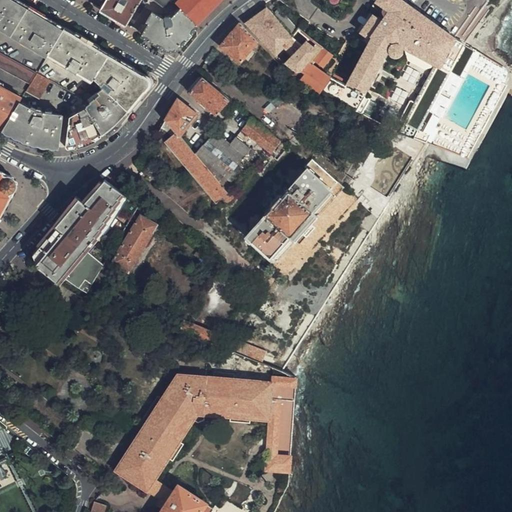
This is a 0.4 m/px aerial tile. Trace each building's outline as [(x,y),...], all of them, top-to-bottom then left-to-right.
[(15,0),(0,0),(0,52),(38,73),(49,54),(64,29),(15,0)] [(106,0),(101,9),(127,24),(141,0),(106,0)] [(172,0),(181,9),(197,24),(220,0),(172,0)] [(467,44),(457,38),(402,0),(374,0),(377,1),(373,6),(379,10),(385,14),(381,21),(375,17),(373,16),(359,38),(369,44),(350,81),(335,74),(333,77),(328,84),(322,92),(362,114),(363,114),(371,99),(365,96),(390,49),(391,54),(393,56),(396,57),(400,56),(402,54),(403,50),(403,47),(408,50),(408,52),(411,62),(426,69),(436,67),(437,65),(438,66),(417,104),(412,101),(401,121),(406,124),(401,133),(420,141),(427,127),(435,113),(430,110),(451,72),(456,75),(470,49),(465,46),(467,44)] [(292,39),(267,8),(257,15),(285,47),(292,39)] [(197,24),(181,9),(172,17),(170,15),(165,16),(165,19),(152,12),(147,22),(149,24),(144,35),(165,48),(169,49),(175,49),(179,47),(199,25),(197,24)] [(385,14),(379,10),(375,17),(381,21),(385,14)] [(285,47),(257,15),(247,23),(277,55),(282,50),(285,47)] [(241,23),(240,24),(233,33),(232,33),(222,46),(242,62),(258,41),(241,23)] [(148,79),(64,29),(49,54),(93,80),(95,77),(102,85),(106,81),(115,87),(110,93),(115,98),(129,111),(150,85),(150,82),(148,79)] [(293,40),(292,39),(285,47),(287,48),(294,41),(293,40)] [(303,47),(294,41),(287,48),(295,57),(288,64),(298,72),(302,70),(308,63),(313,66),(316,61),(324,67),(333,55),(322,46),(318,44),(315,48),(308,43),(303,47)] [(475,52),(470,49),(456,75),(461,77),(463,73),(475,52)] [(38,73),(0,52),(0,67),(31,84),(38,73)] [(328,84),(333,77),(321,70),(313,66),(308,63),(302,70),(303,71),(301,73),(305,76),(302,80),(321,94),(322,92),(328,84)] [(302,70),(298,72),(295,75),(302,80),(305,76),(301,73),(303,71),(302,70)] [(435,113),(456,75),(451,72),(430,110),(435,113)] [(50,80),(38,73),(31,84),(27,90),(40,97),(50,80)] [(461,77),(456,75),(435,113),(427,127),(431,129),(426,138),(429,139),(461,77)] [(230,100),(203,78),(191,93),(218,115),(230,100)] [(0,85),(0,127),(3,130),(20,103),(23,97),(0,85)] [(127,113),(129,111),(115,98),(110,93),(108,90),(104,87),(99,92),(101,93),(91,102),(92,103),(87,107),(102,135),(113,127),(127,113)] [(69,118),(65,149),(78,147),(89,143),(100,137),(102,135),(87,107),(81,98),(70,108),(74,114),(69,118)] [(178,101),(166,122),(176,133),(177,132),(181,137),(198,115),(178,101)] [(20,103),(3,130),(6,132),(34,142),(45,145),(58,147),(62,115),(38,112),(20,103)] [(383,124),(363,114),(362,114),(355,127),(374,137),(379,128),(381,129),(383,126),(382,126),(383,124)] [(273,153),(282,142),(252,118),(242,130),(273,153)] [(176,133),(166,122),(159,134),(166,142),(176,133)] [(426,143),(429,139),(426,138),(431,129),(427,127),(420,141),(426,143)] [(228,204),(231,201),(240,193),(236,187),(233,189),(226,181),(223,185),(197,155),(181,137),(177,132),(176,133),(166,142),(216,203),(223,197),(228,204)] [(223,185),(226,181),(252,149),(236,137),(230,144),(215,132),(197,155),(223,185)] [(372,152),(366,148),(359,160),(364,164),(372,152)] [(275,263),(310,223),(343,187),(313,160),(293,183),(287,178),(276,190),(282,195),(271,207),(265,202),(254,215),(260,220),(245,236),(275,263)] [(0,217),(16,188),(14,180),(8,175),(0,170),(0,217)] [(82,201),(35,256),(42,270),(59,283),(64,278),(81,289),(88,293),(102,269),(104,265),(87,251),(121,209),(132,217),(139,205),(106,180),(102,184),(103,185),(86,204),(82,201)] [(262,199),(265,202),(271,207),(282,195),(276,190),(272,187),(262,199)] [(159,226),(140,215),(120,251),(114,247),(104,265),(102,269),(108,273),(113,263),(131,273),(159,226)] [(213,258),(203,249),(198,254),(205,260),(202,267),(208,270),(213,258)] [(181,332),(263,364),(268,353),(213,330),(212,332),(186,321),(181,332)] [(280,371),(275,369),(273,382),(273,385),(296,386),(296,379),(280,371)] [(273,385),(273,382),(178,375),(163,399),(145,427),(116,471),(148,492),(156,481),(169,460),(169,459),(181,441),(194,421),(198,415),(205,415),(230,417),(250,419),(271,420),(273,385)] [(295,401),(296,386),(273,385),(271,420),(269,462),(268,471),(290,472),(291,457),(277,456),(280,400),(295,401)] [(145,427),(163,399),(158,396),(141,424),(145,427)] [(169,459),(169,460),(173,463),(185,444),(181,441),(169,459)] [(156,481),(148,492),(161,500),(158,506),(163,509),(174,492),(156,481)] [(174,492),(163,509),(161,511),(211,511),(213,509),(178,486),(174,492)] [(92,511),(106,511),(108,506),(96,502),(92,511)]
